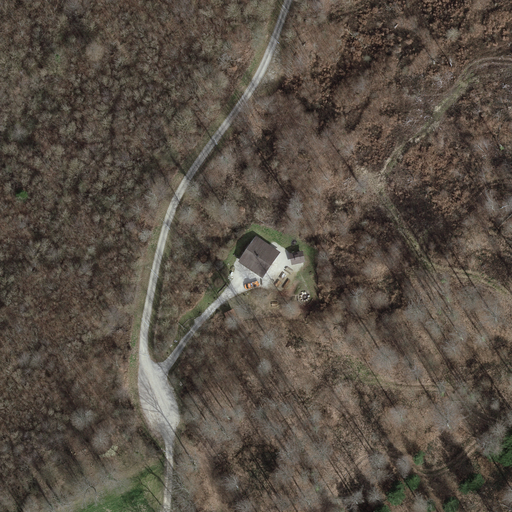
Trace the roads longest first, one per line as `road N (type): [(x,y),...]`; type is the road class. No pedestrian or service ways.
road 1 (track): [(290,0),(265,67),(187,178),(161,242),(141,373),(162,412),(161,511)]
road 2 (track): [(149,393),(225,299),(281,274)]
